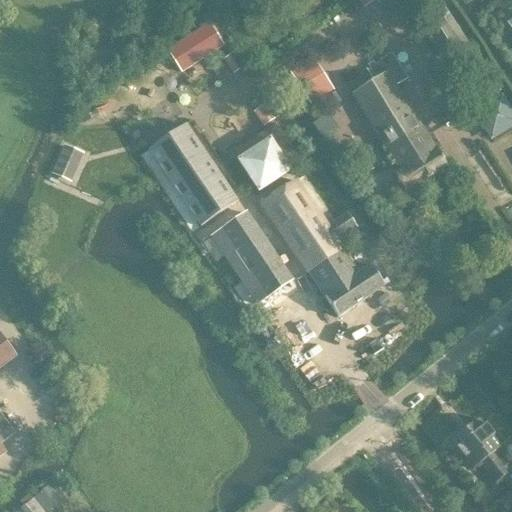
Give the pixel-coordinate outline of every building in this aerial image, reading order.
[(373,1),(372,0),(360,0),(358,2),(362,9),(373,1)] [(452,21),(444,8),(428,18),(436,31),(439,28),(452,21)] [(439,28),(457,55),(460,60),(472,53),(472,52),(452,21),(439,28)] [(202,60),(223,46),(209,25),(188,38),(202,60)] [(233,74),(243,67),(234,54),(224,61),(233,74)] [(477,82),(488,74),(478,58),(466,66),(477,82)] [(310,103),(329,92),(310,63),(292,74),(310,103)] [(393,177),(405,195),(447,168),(436,150),(435,150),(387,73),(351,95),(400,173),(393,177)] [(485,100),(496,93),(487,79),(477,86),(485,100)] [(273,119),(264,106),(254,113),(263,127),(273,119)] [(463,114),(469,122),(475,118),(470,109),(469,109),(463,114)] [(338,130),(329,114),(313,125),(322,140),(338,130)] [(299,162),(275,125),(235,151),(242,162),(240,164),(257,190),(259,188),(261,191),(287,174),(285,171),(299,162)] [(160,143),(148,151),(162,173),(168,182),(200,228),(230,208),(238,203),(227,187),(204,154),(185,126),(179,130),(160,143)] [(65,180),(77,153),(64,148),(52,174),(65,180)] [(368,162),(357,168),(362,176),(373,170),(368,162)] [(338,319),(384,286),(370,267),(357,276),(335,242),(357,228),(347,215),(326,229),(295,182),(276,195),(261,205),(338,319)] [(238,219),(210,238),(223,257),(241,283),(256,306),(278,291),(291,283),(291,282),(281,267),(261,237),(253,225),(245,215),(261,205),(276,195),(274,192),(270,187),(251,199),(240,206),(238,203),(230,208),(238,219)] [(266,319),(257,325),(271,347),(280,342),(266,319)] [(0,457),(3,455),(0,450),(0,445),(15,435),(14,434),(9,438),(0,425),(0,368),(13,359),(0,340),(0,457)] [(478,421),(464,432),(502,479),(511,471),(508,466),(509,465),(497,451),(500,449),(492,438),(494,437),(485,426),(483,427),(478,421)] [(502,479),(464,432),(450,443),(473,470),(480,465),(487,474),(484,477),(492,487),(502,479)] [(36,499),(45,511),(49,511),(58,505),(47,491),(36,499)] [(511,496),(510,494),(498,503),(505,511),(506,511),(511,507),(511,496)] [(41,511),(33,500),(23,508),(26,511),(41,511)]
